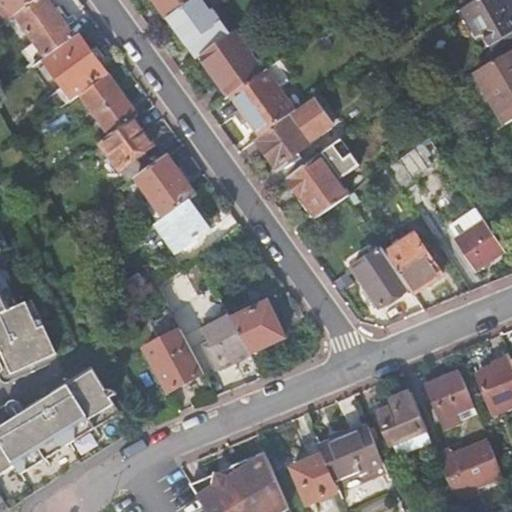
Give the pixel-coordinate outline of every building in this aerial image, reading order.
[(7,0),(17,13),(34,0),(7,0)] [(34,0),(17,13),(15,14),(46,56),(75,36),(49,0),(34,0)] [(155,0),(168,17),(191,0),(155,0)] [(204,0),(191,0),(168,17),(190,49),(196,44),(202,53),(231,33),(214,7),(211,9),(204,0)] [(478,0),(464,8),(472,20),(475,18),(491,44),(511,31),(511,21),(501,3),(505,0),(478,0)] [(202,53),(200,55),(230,96),(232,94),(264,72),(234,31),(231,33),(202,53)] [(46,56),(44,58),(64,85),(52,94),(61,107),(81,93),(109,73),(80,32),(75,36),(46,56)] [(511,48),(475,70),(506,122),(511,118),(511,48)] [(264,72),(232,94),(261,134),(291,112),(295,110),(266,70),(264,72)] [(109,73),(81,93),(110,134),(133,117),(138,114),(109,73)] [(428,77),(401,93),(402,95),(411,108),(437,93),(428,77)] [(261,134),(256,138),(277,167),(312,142),(291,112),(261,134)] [(110,134),(99,141),(129,182),(138,175),(145,169),(137,157),(154,145),(133,117),(110,134)] [(321,153),(290,176),(319,216),(349,195),(350,194),(321,153)] [(145,169),(138,175),(167,215),(188,201),(197,195),(167,154),(145,169)] [(167,215),(157,222),(178,251),(209,229),(188,201),(167,215)] [(475,269),(505,249),(485,220),(455,240),(475,269)] [(0,334),(17,371),(39,361),(58,352),(36,305),(22,312),(10,286),(16,283),(3,257),(11,253),(0,227),(0,334)] [(410,288),(413,293),(443,273),(416,233),(387,252),(410,288)] [(381,307),(410,288),(387,252),(384,247),(354,266),(381,307)] [(195,293),(178,270),(159,284),(173,310),(195,293)] [(138,274),(117,290),(125,301),(147,286),(138,274)] [(233,317),(251,352),(285,335),(269,300),(233,317)] [(224,366),(251,352),(233,317),(230,312),(203,326),(224,366)] [(170,391),(206,372),(182,328),(147,347),(170,391)] [(494,412),(511,405),(511,355),(511,354),(495,361),(497,366),(478,373),(494,412)] [(457,412),(475,404),(461,370),(428,383),(446,427),(460,421),(457,412)] [(97,375),(56,402),(59,407),(2,443),(0,440),(0,479),(18,468),(23,476),(121,412),(97,375)] [(392,444),(428,429),(412,391),(376,405),(392,444)] [(341,442),(371,428),(369,424),(339,437),(341,442)] [(325,454),(337,483),(385,462),(371,428),(341,442),(339,437),(321,445),(325,454)] [(441,460),(456,495),(505,474),(490,440),(441,460)] [(195,486),(210,511),(255,511),(264,507),(284,494),(266,450),(242,460),(245,466),(248,472),(239,476),(237,469),(226,467),(220,476),(195,486)] [(309,502),(340,489),(337,483),(325,454),(294,466),(309,502)] [(340,489),(341,492),(389,471),(385,462),(337,483),(340,489)]
